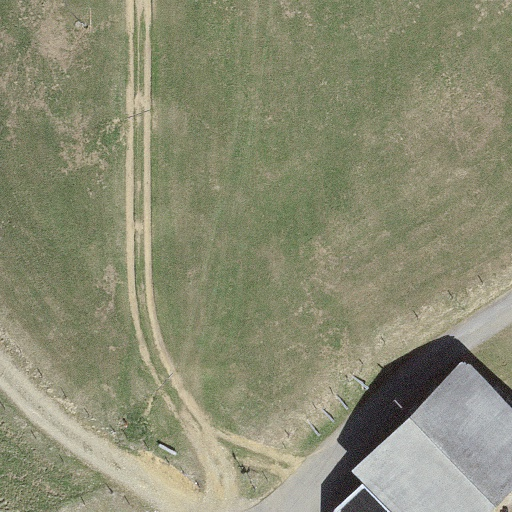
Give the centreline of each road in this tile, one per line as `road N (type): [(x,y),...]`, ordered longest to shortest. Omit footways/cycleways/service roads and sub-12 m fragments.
road 1 (track): [(138,0),(140,271),(158,367),(206,452),(222,511)]
road 2 (track): [(0,357),(74,443),(193,511)]
